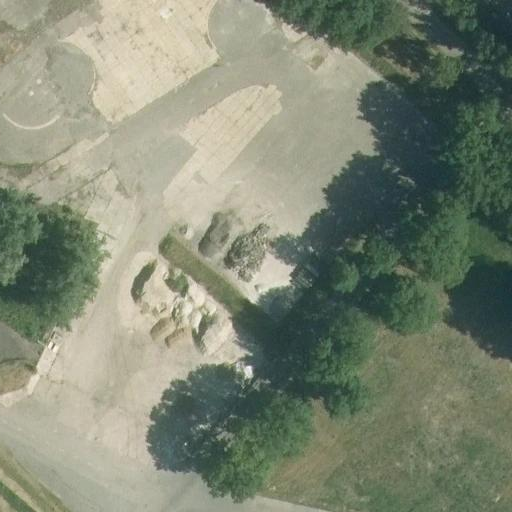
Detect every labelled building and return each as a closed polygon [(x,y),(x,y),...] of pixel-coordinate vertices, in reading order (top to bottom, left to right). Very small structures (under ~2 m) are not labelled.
[(73,52),(124,134),(187,94),(130,3),(82,33),(88,42),(73,52)] [(234,81),(301,157),(358,106),(292,30),(234,81)] [(285,166),(211,90),(156,144),(230,219),(285,166)] [(374,115),(304,185),(351,232),(421,161),(374,115)] [(213,277),(269,322),(282,306),(280,311),(330,251),(324,246),(327,239),(317,235),(312,243),(310,248),(300,244),(288,273),(270,266),(266,263),(267,261),(261,259),(248,248),(239,272),(238,271),(237,271),(218,263),(213,277)] [(199,353),(183,373),(221,403),(243,375),(235,369),(229,377),(199,353)] [(126,423),(171,464),(209,423),(163,381),(126,423)] [(401,511),(409,511),(411,506),(390,499),(387,507),(401,511)]
